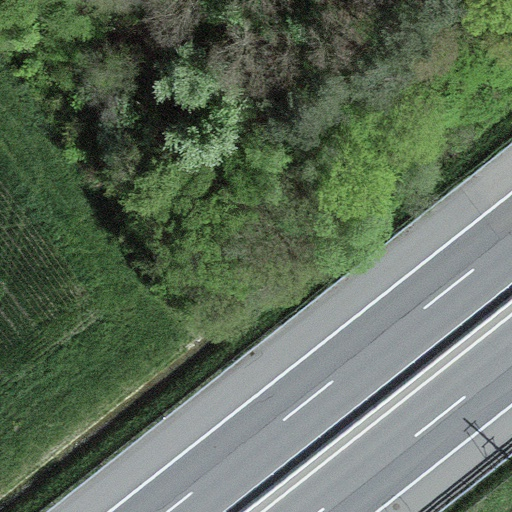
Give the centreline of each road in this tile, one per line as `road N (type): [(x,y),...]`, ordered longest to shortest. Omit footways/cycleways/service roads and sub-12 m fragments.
road 1 (motorway): [(511,239),(168,511)]
road 2 (motorway): [(318,511),(511,358)]
